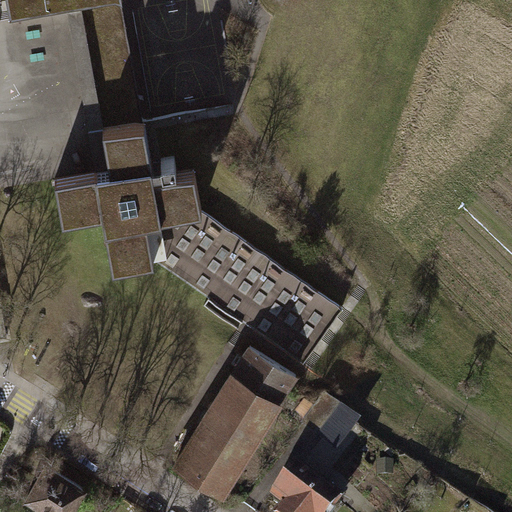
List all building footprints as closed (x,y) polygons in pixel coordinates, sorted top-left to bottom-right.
[(110,168),(55,178),(63,219),(103,212),(112,267),(154,260),(303,363),(342,307),(202,210),(194,168),(165,173),(164,168),(177,166),(174,155),(161,157),(161,160),(152,161),(145,120),(143,120),(121,0),(6,0),(10,20),(52,13),(75,139),(104,134),(110,168)] [(249,345),(176,462),(223,491),(296,375),(249,345)] [(341,409),(325,397),(304,424),(320,436),(341,409)] [(67,511),(83,487),(47,464),(28,494),(56,511),(67,511)] [(298,466),(277,493),(288,501),(279,511),(329,511),(340,499),(298,466)]
